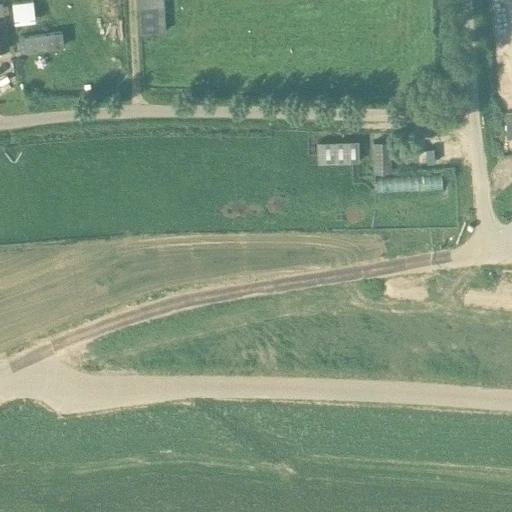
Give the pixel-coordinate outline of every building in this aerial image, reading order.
[(14,0),(13,0),(15,24),(37,22),(34,0),(14,0)] [(165,31),(163,0),(138,0),(141,33),(165,31)] [(3,2),(0,2),(0,49),(9,49),(5,18),(4,18),(4,11),(8,11),(7,2),(3,3),(3,2)] [(316,142),(317,163),(359,161),(358,140),(316,142)] [(390,140),(372,141),(374,172),(392,172),(390,140)]
